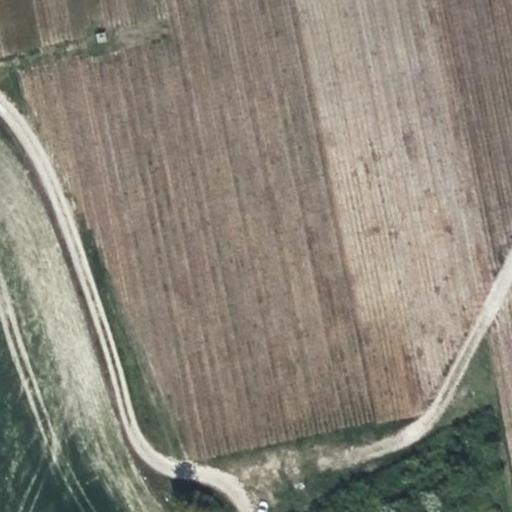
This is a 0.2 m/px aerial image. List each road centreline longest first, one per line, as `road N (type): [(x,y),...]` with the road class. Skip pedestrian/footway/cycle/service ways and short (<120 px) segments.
road 1 (track): [(0,99),(27,118),(144,445),(172,474),(208,477),(235,493),(244,511)]
road 2 (track): [(511,272),(451,388),(413,436),(365,449),(243,509)]
